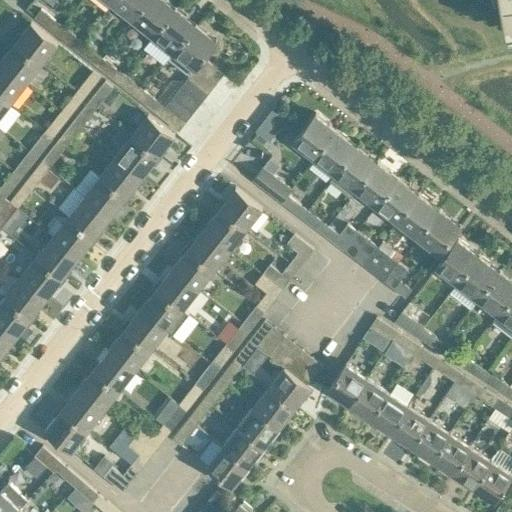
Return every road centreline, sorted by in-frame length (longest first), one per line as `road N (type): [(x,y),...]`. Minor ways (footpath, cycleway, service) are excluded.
road 1 (residential): [(0,423),(292,47)]
road 2 (residential): [(511,217),(292,47)]
road 3 (residential): [(322,511),(310,495),(311,476),(339,456),(432,511)]
